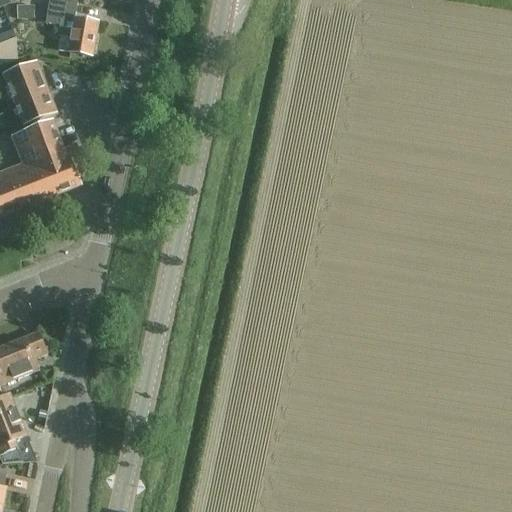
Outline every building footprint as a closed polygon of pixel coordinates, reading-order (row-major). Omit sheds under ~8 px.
[(71,38),(68,53),(92,57),(98,23),(74,19),(77,3),(67,1),(61,0),(49,0),(45,23),(59,26),(57,36),(71,38)] [(29,6),(17,6),(18,19),(29,19),(29,6)] [(17,61),(16,47),(3,51),(8,64),(17,61)] [(5,90),(7,96),(43,81),(37,64),(4,77),(9,89),(5,90)] [(50,97),(43,81),(7,96),(9,101),(13,99),(17,110),(50,97)] [(56,114),(50,97),(17,110),(17,111),(14,112),(16,117),(19,116),(24,127),(56,114)] [(0,218),(79,187),(73,171),(83,167),(75,147),(63,152),(52,124),(24,135),(24,136),(19,138),(21,142),(19,142),(22,148),(23,148),(26,155),(25,156),(27,162),(30,161),(33,169),(29,170),(28,169),(20,173),(20,171),(13,173),(14,175),(6,178),(6,176),(0,178),(0,179),(0,180),(0,218)] [(0,400),(9,397),(8,395),(2,397),(0,392),(0,386),(36,372),(32,361),(46,356),(38,334),(0,349),(0,400)] [(26,438),(9,397),(0,400),(0,461),(1,465),(23,463),(22,463),(35,462),(25,438),(26,438)]
